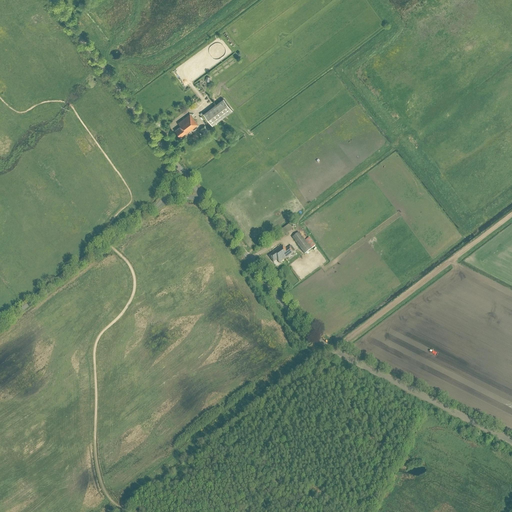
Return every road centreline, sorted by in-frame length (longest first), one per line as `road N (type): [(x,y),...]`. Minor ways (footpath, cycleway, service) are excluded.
road 1 (track): [(0,97),(19,112),(50,100),(69,104),(131,197),(103,238),(128,264),(134,288),(94,349),(95,458),(117,506)]
road 2 (tertiary): [(511,442),(312,336),(202,198)]
road 3 (track): [(333,350),(511,215)]
road 4 (tertiary): [(175,163),(51,0)]
road 5 (tertiary): [(160,203),(0,326)]
road 6 (track): [(269,511),(257,463),(330,349)]
